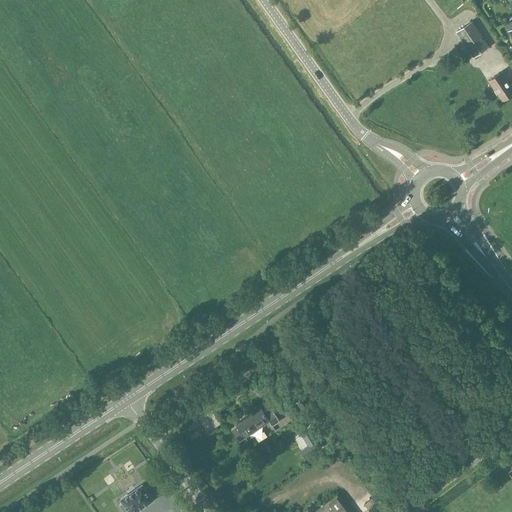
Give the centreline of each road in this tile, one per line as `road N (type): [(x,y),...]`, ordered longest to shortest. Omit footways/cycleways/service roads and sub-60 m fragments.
road 1 (primary): [(124,401),(351,251)]
road 2 (unclassified): [(373,143),(264,0)]
road 3 (primary): [(0,483),(124,401)]
road 4 (unclassified): [(209,511),(124,401)]
